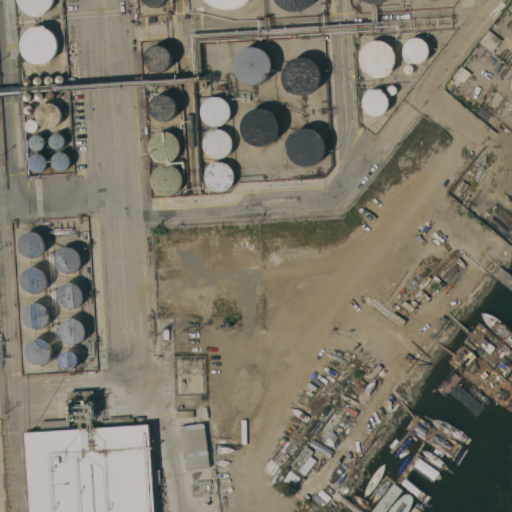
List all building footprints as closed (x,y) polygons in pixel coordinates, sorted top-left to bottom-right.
[(49,10),(46,12),(43,14),(40,15),(37,15),(34,15),(31,14),(28,13),(25,11),(22,9),(20,6),(19,3),(18,0),(54,0),(54,2),(53,5),(51,8),(49,10)] [(248,0),(247,1),(243,4),(238,7),(232,8),(227,9),(221,8),(216,7),(211,5),(206,2),(204,0),(248,0)] [(314,0),(312,3),(309,6),(305,8),(302,10),(298,11),(294,11),(290,10),(286,9),(282,7),(279,5),(276,2),(275,0),(314,0)] [(53,58),(51,60),(48,62),(45,63),(42,64),(39,64),(35,63),(32,62),(29,61),(27,59),(25,56),(23,53),(22,50),(21,47),(21,44),(22,40),(23,37),(24,34),(27,32),(29,30),(32,28),(35,27),(38,26),(41,26),(45,27),(48,28),(51,30),(53,32),(55,34),(57,37),(58,40),(59,43),(59,47),(58,50),(57,53),(55,56),(53,58)] [(501,40),(491,52),(479,42),(489,29),(501,40)] [(425,61),(423,62),(421,64),(419,64),(416,64),(414,64),(412,64),(410,63),(408,61),(406,60),(404,58),(403,56),(403,53),(402,51),(403,49),(403,46),(404,44),(405,42),(407,40),(409,39),(411,38),(413,37),(416,37),(418,37),(420,38),(423,39),(425,40),(426,42),(428,44),(429,46),(429,48),(430,50),(430,53),(429,55),(428,57),(427,59),(425,61)] [(395,64),(392,70),(390,72),(387,74),(384,76),(380,77),(377,77),(373,77),(370,76),(367,74),(364,72),(362,69),(360,66),(358,60),(359,54),(361,49),(365,44),(370,41),(376,40),(382,40),(387,43),(392,47),(395,52),(396,58),(395,64)] [(172,59),(172,62),(171,64),(170,66),(168,68),(166,69),(164,71),(162,71),(160,72),(158,72),(155,71),(153,71),(151,69),(149,68),(148,66),(146,64),(146,62),(145,59),(145,57),(146,55),(146,53),(148,50),(149,49),(151,47),(153,46),(155,45),(157,45),(160,45),(162,45),(164,46),(166,47),(168,49),(170,50),(171,52),(172,55),(172,57),(172,59)] [(239,78),(236,73),(235,69),(234,66),(235,62),(236,59),(237,55),(240,52),(243,50),(246,48),(250,47),(253,47),(257,48),(263,50),(267,54),(270,60),(271,66),(270,72),(267,77),(262,81),(256,84),(250,84),(244,82),(239,78)] [(317,90),(315,93),(312,94),(309,96),(305,96),(302,96),(298,96),(295,95),(292,93),(289,91),(287,88),(285,85),(284,82),(283,79),(283,75),(284,72),(285,69),(287,66),(289,63),(291,61),(294,59),(298,58),(301,57),(304,57),(308,57),(311,58),(314,60),(317,62),(319,65),(321,68),(322,71),(323,74),(323,78),(322,81),(321,85),(319,88),(317,90)] [(411,73),(410,74),(409,74),(407,74),(406,74),(405,73),(404,73),(403,71),(403,70),(403,68),(404,66),(405,65),(406,65),(408,65),(409,65),(411,66),(412,67),(412,68),(412,69),(412,71),(411,73)] [(464,82),(454,75),(461,66),(471,73),(464,82)] [(61,84),(59,84),(58,83),(57,82),(56,81),(56,80),(56,79),(56,78),(57,76),(58,76),(59,75),(61,75),(63,76),(64,77),(64,79),(64,80),(64,81),(63,82),(62,83),(61,84)] [(40,84),(39,85),(37,85),(36,84),(35,84),(34,82),(34,80),(34,79),(35,78),(36,77),(38,76),(39,77),(40,77),(41,78),(42,79),(42,80),(42,82),(41,83),(40,84)] [(49,84),(48,84),(47,83),(46,82),(45,82),(45,80),(45,79),(45,78),(46,77),(48,76),(49,76),(50,76),(51,76),(52,77),(53,78),(53,79),(53,81),(52,82),(51,83),(49,84)] [(31,84),(30,85),(28,86),(26,86),(25,86),(24,85),(23,84),(22,83),(22,81),(23,79),(23,78),(24,77),(26,77),(27,77),(29,77),(30,78),(31,79),(31,80),(31,82),(31,83),(31,84)] [(396,93),(394,94),(393,95),(392,95),(390,95),(389,94),(388,93),(387,92),(387,90),(387,88),(388,87),(389,86),(390,85),(392,85),(394,85),(395,86),(396,88),(397,89),(397,90),(396,92),(396,93)] [(383,112),(382,113),(380,115),(378,115),(376,116),(373,116),(371,115),(369,115),(367,114),(365,112),(364,110),(363,108),(362,106),(362,104),(362,102),(362,100),(363,98),(364,96),(365,94),(367,93),(369,91),(371,91),(373,90),(375,90),(378,91),(380,91),(382,92),(383,94),(385,96),(386,97),(387,100),(387,102),(387,104),(387,106),(386,108),(385,110),(383,112)] [(40,100),(38,100),(37,100),(36,99),(35,98),(35,97),(35,95),(35,94),(36,93),(37,92),(39,91),(40,92),(42,92),(43,94),(43,95),(43,97),(43,98),(42,99),(41,100),(40,100)] [(31,99),(30,100),(28,101),(27,101),(25,100),(24,99),(24,98),(24,97),(24,95),(24,94),(25,93),(27,92),(28,92),(29,92),(30,93),(31,94),(32,95),(32,97),(32,98),(31,99)] [(175,115),(174,117),(172,119),(170,120),(167,121),(165,121),(163,121),(160,121),(158,120),(156,119),(154,118),(152,116),(151,114),(150,111),(150,109),(150,106),(150,104),(151,102),(152,100),(153,98),(155,96),(157,95),(160,94),(162,93),(164,93),(167,94),(169,95),(171,96),(173,97),(175,99),(176,101),(177,103),(177,106),(178,108),(177,111),(176,113),(175,115)] [(226,124),(224,125),(221,126),(219,127),(216,127),(213,127),(211,126),(208,125),(206,124),(204,122),(202,120),(201,117),(200,115),(200,112),(200,109),(201,106),(202,104),(204,102),(206,100),(208,98),(210,97),(213,96),(216,96),(218,96),(221,97),(223,98),(226,99),(228,101),(229,104),(230,106),(231,109),(231,111),(231,114),(231,117),(229,119),(228,122),(226,124)] [(60,122),(59,124),(58,125),(56,126),(54,128),(52,128),(50,128),(48,128),(46,128),(43,127),(42,126),(40,124),(39,123),(38,121),(37,119),(37,116),(37,114),(37,112),(38,110),(39,108),(41,107),(42,105),(44,104),(46,104),(49,103),(51,103),(53,104),(55,105),(57,106),(58,107),(60,109),(61,111),(62,113),(62,115),(62,117),(61,120),(60,122)] [(32,113),(31,114),(30,114),(28,114),(27,114),(25,113),(25,111),(24,110),(24,108),(25,108),(26,106),(28,105),(29,105),(31,106),(32,106),(33,107),(33,109),(33,110),(33,112),(32,113)] [(277,138),(275,141),(273,143),(270,145),(267,146),(263,147),(260,147),(257,147),(253,146),(250,144),(248,142),(245,140),(243,137),(242,134),(241,131),(241,127),(241,124),(242,121),(244,118),(246,115),(248,112),(251,111),(254,109),(258,108),(261,108),(264,109),(268,110),(271,111),(273,113),(276,115),(278,118),(279,121),(280,125),(280,128),(280,132),(279,135),(277,138)] [(35,131),(33,132),(32,132),(30,132),(28,131),(26,129),(25,127),(25,125),(26,124),(27,122),(28,121),(30,120),(32,119),(34,120),(36,121),(37,122),(38,123),(38,126),(38,128),(37,130),(35,131)] [(229,154),(227,156),(225,158),(223,159),(220,160),(217,160),(215,159),(212,159),(210,157),(208,156),(206,154),(204,152),(203,149),(203,146),(202,144),(203,141),(203,138),(205,136),(206,134),(208,132),(211,130),(213,129),(216,129),(218,129),(221,129),(224,130),(226,131),(228,132),(230,134),(232,137),(233,139),(233,142),(233,145),(233,147),(232,150),(231,152),(229,154)] [(322,158),(320,160),(317,162),(314,164),(311,165),(308,166),(305,166),(302,165),(299,164),(296,162),(293,160),(291,158),(290,155),(289,152),(288,149),(288,146),(289,142),(290,139),(291,137),(293,134),(296,132),(299,130),(302,129),(305,129),(308,129),(311,129),(314,130),(317,132),(320,134),(322,137),(323,139),(324,142),(325,146),(325,149),(324,152),(323,155),(322,158)] [(179,146),(179,151),(177,156),(173,159),(169,162),(165,163),(162,162),(158,162),(155,160),(152,158),(150,155),(149,152),(148,149),(148,145),(149,140),(152,136),(156,133),(161,131),(166,131),(171,133),(175,136),(178,141),(179,146)] [(62,148),(59,149),(58,149),(55,148),(54,148),(53,147),(51,145),(50,142),(50,141),(50,138),(52,136),(53,135),(55,133),(58,133),(60,133),(63,135),(64,136),(65,138),(66,141),(65,144),(64,146),(62,148)] [(42,149),(40,150),(37,150),(36,150),(33,149),(31,148),(30,147),(29,144),(29,141),(30,139),(32,137),(34,135),(37,135),(40,135),(41,136),(43,138),(45,140),(45,143),(45,145),(44,147),(42,149)] [(66,170),(64,170),(63,171),(61,171),(59,171),(58,170),(57,169),(55,168),(54,167),(53,166),(53,164),(52,163),(52,161),(52,160),(53,158),(53,157),(54,155),(56,154),(57,153),(58,153),(60,152),(61,152),(63,153),(65,153),(66,154),(67,155),(68,156),(69,157),(70,159),(70,160),(70,162),(70,163),(70,165),(69,166),(68,168),(67,169),(66,170)] [(47,165),(46,167),(45,168),(44,169),(43,170),(42,171),(40,172),(39,172),(37,172),(36,172),(34,171),(33,171),(31,170),(30,168),(29,167),(29,166),(28,164),(28,162),(29,161),(29,159),(30,158),(31,157),(32,156),(33,155),(35,154),(37,154),(38,154),(40,154),(41,154),(43,155),(44,156),(45,157),(46,159),(46,160),(47,162),(47,163),(47,165)] [(232,181),(231,184),(229,186),(228,187),(226,189),(223,190),(221,191),(218,191),(216,191),(214,190),(211,189),(209,188),(207,186),(206,184),(205,182),(204,180),(204,177),(204,175),(204,172),(205,170),(207,168),(209,166),(211,164),(213,163),(215,162),(218,162),(220,162),(223,163),(225,164),(227,165),(229,167),(230,169),(231,171),(232,174),(232,176),(232,179),(232,181)] [(178,191),(176,193),(173,194),(171,195),(168,196),(165,196),(163,195),(160,194),(158,193),(156,191),(154,189),(153,187),(152,184),(152,182),(152,179),(152,176),(153,174),(154,172),(156,169),(158,168),(160,166),(163,166),(166,165),(168,165),(171,166),(173,166),(176,168),(178,170),(180,172),(181,174),(182,177),(182,179),(182,182),(182,185),(181,187),(179,189),(178,191)] [(42,253),(40,255),(38,256),(36,257),(34,257),(31,257),(29,257),(27,256),(25,255),(23,254),(22,252),(20,250),(19,248),(19,246),(19,243),(19,241),(20,239),(21,237),(22,235),(24,234),(26,232),(28,231),(30,231),(33,231),(35,231),(37,232),(39,233),(41,234),(42,236),(44,238),(45,240),(45,242),(45,245),(45,247),(44,249),(43,251),(42,253)] [(79,266),(78,268),(76,270),(74,271),(72,272),(70,273),(68,273),(66,273),(63,272),(61,271),(59,270),(58,268),(56,266),(56,264),(55,262),(55,260),(55,257),(56,255),(57,253),(58,251),(60,250),(61,248),(64,247),(66,247),(68,246),(70,247),(73,247),(75,248),(77,250),(78,251),(79,253),(80,255),(81,258),(81,260),(81,262),(80,264),(79,266)] [(47,285),(46,287),(45,289),(43,290),(41,292),(39,293),(37,293),(35,293),(32,293),(30,293),(28,292),(26,290),(24,289),(23,287),(22,285),(22,283),(21,280),(22,278),(22,276),(23,274),(24,272),(26,270),(28,269),(30,268),(32,267),(34,267),(37,267),(39,268),(41,269),(43,270),(45,272),(46,274),(47,276),(47,278),(48,280),(47,282),(47,285)] [(83,303),(81,304),(79,306),(77,307),(75,308),(73,309),(70,309),(68,309),(66,308),(64,307),(62,306),(60,304),(59,302),(58,300),(57,298),(57,295),(57,293),(58,290),(59,288),(60,286),(62,285),(64,283),(66,282),(69,282),(71,282),(73,282),(76,282),(78,284),(80,285),(81,287),(83,289),(84,291),(84,293),(85,296),(84,298),(84,300),(83,303)] [(49,321),(48,323),(46,324),(45,326),(43,327),(40,328),(38,329),(36,329),(33,329),(31,328),(29,327),(27,325),(26,324),(24,322),(23,320),(23,317),(23,315),(23,313),(24,310),(25,308),(26,306),(28,305),(30,303),(32,303),(34,302),(37,302),(39,302),(41,303),(43,304),(45,305),(47,307),(48,309),(49,311),(50,314),(50,316),(49,318),(49,321)] [(85,337),(84,339),(82,341),(80,342),(78,344),(76,344),(74,345),(72,345),(69,344),(67,343),(65,342),(63,340),(62,339),(61,336),(60,334),(60,332),(60,330),(60,327),(61,325),(62,323),(64,321),(66,320),(68,319),(70,318),(72,318),(75,318),(77,318),(79,319),(81,320),(83,322),(84,324),(85,326),(86,328),(87,330),(86,333),(86,335),(85,337)] [(26,350),(27,347),(28,345),(29,343),(31,342),(33,340),(35,340),(37,339),(39,339),(42,339),(44,340),(46,341),(48,342),(50,344),(51,346),(52,348),(52,350),(53,352),(26,352),(26,350)] [(53,352),(52,355),(52,357),(51,359),(49,361),(48,363),(46,364),(44,365),(41,365),(39,366),(37,365),(34,365),(32,364),(30,362),(29,361),(27,359),(27,357),(26,354),(26,352),(53,352)] [(78,363),(77,364),(77,366),(76,367),(74,368),(73,369),(72,369),(70,370),(68,370),(67,369),(65,369),(64,368),(63,367),(61,366),(61,364),(60,363),(60,361),(60,360),(60,358),(61,356),(61,355),(62,354),(64,353),(65,352),(66,352),(72,352),(74,353),(76,354),(77,355),(77,356),(78,358),(78,359),(78,361),(78,363)] [(93,390),(95,417),(69,419),(68,392),(93,390)] [(154,511),(30,511),(25,433),(41,432),(41,421),(69,420),(70,430),(110,427),(109,425),(101,425),(101,420),(109,419),(109,417),(129,416),(129,418),(133,418),(133,425),(137,425),(137,417),(143,417),(144,424),(149,424),(154,511)] [(210,467),(185,470),(180,426),(204,423),(210,467)]
